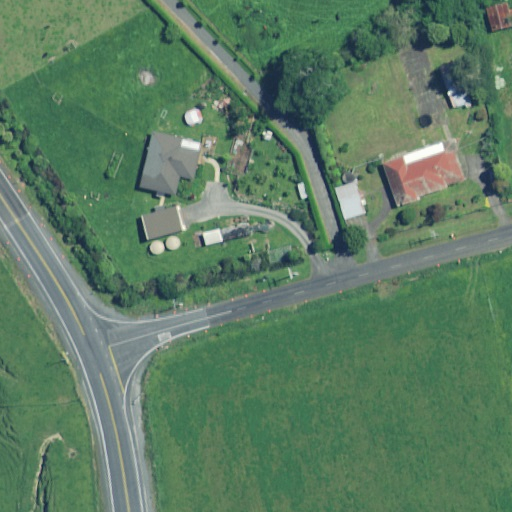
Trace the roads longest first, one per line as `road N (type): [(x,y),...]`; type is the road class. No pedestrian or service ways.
road 1 (unclassified): [(92,350),(511,236)]
road 2 (tertiary): [(92,350),(0,195)]
road 3 (tertiary): [(128,511),(92,350)]
